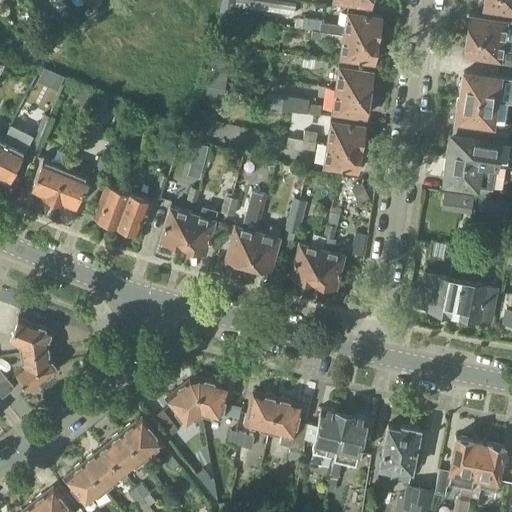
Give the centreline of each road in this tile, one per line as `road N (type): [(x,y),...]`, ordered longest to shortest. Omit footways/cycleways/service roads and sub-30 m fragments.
road 1 (residential): [(373,358),(427,0)]
road 2 (residential): [(373,358),(134,298)]
road 3 (residential): [(0,474),(116,371),(134,298)]
road 4 (residential): [(134,298),(0,242)]
road 5 (residential): [(511,383),(373,358)]
